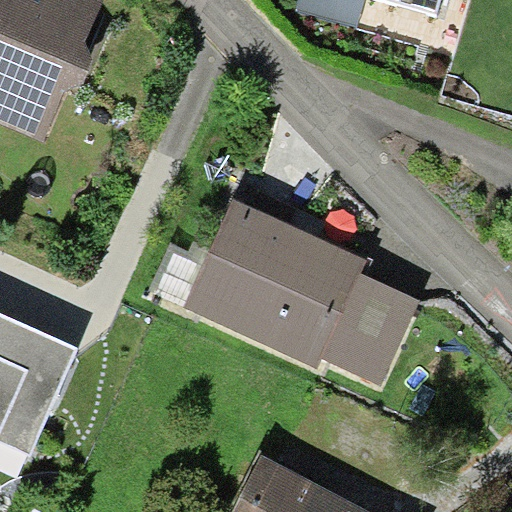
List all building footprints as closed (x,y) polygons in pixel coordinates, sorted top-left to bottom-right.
[(0,0),(0,121),(46,141),(67,92),(86,85),(95,65),(87,46),(106,0),(0,0)] [(358,27),(365,0),(300,0),(298,10),(358,27)] [(369,0),(435,19),(440,0),(369,0)] [(234,203),(184,311),(317,372),(323,361),(361,277),(367,264),(234,203)] [(419,304),(361,277),(323,361),(380,386),(419,304)] [(0,315),(0,441),(32,455),(79,351),(0,315)] [(368,511),(349,502),(264,456),(234,511),(368,511)]
